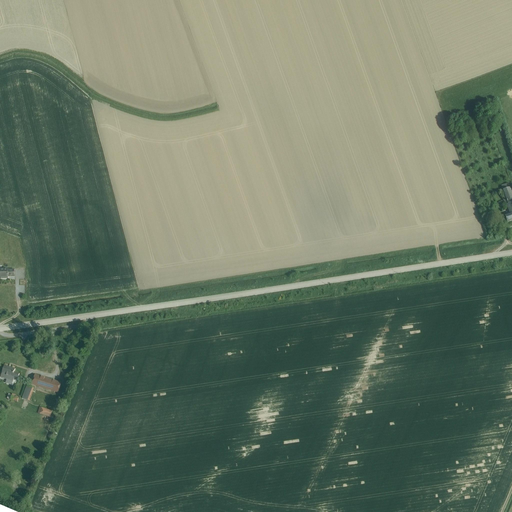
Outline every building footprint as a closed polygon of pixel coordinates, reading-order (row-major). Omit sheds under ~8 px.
[(503,190),(500,191),(505,205),(507,205),(510,213),(505,215),(507,222),(511,220),(511,192),(509,183),(501,186),(503,190)] [(0,278),(1,278),(1,279),(8,279),(8,278),(15,277),(14,269),(8,269),(0,268),(0,278)] [(0,374),(0,375),(0,377),(13,382),(14,379),(17,380),(19,374),(14,372),(15,369),(4,366),(2,374),(0,374)] [(35,375),(32,385),(58,393),(61,383),(35,375)] [(27,385),(22,398),(29,401),(34,388),(27,385)] [(40,407),(38,413),(50,417),(52,411),(40,407)]
